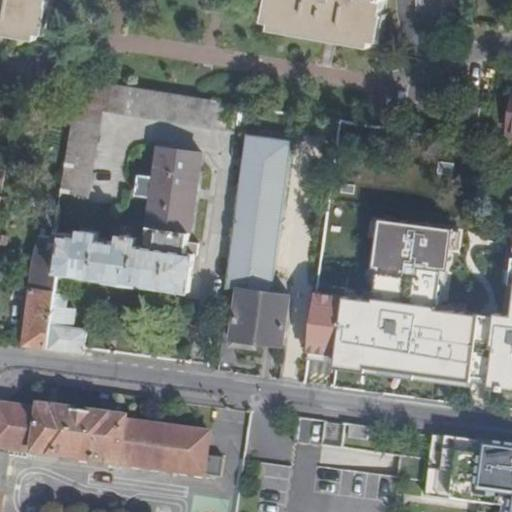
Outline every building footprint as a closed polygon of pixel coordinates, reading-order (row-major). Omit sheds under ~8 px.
[(0,0),(0,27),(6,29),(5,34),(37,40),(40,21),(45,21),(49,0),(0,0)] [(269,31),(301,37),(302,30),(339,36),(338,43),(370,49),(374,28),(379,29),(384,0),(269,0),(268,10),(273,11),(269,31)] [(80,79),(75,109),(61,194),(68,194),(88,197),(102,109),(214,127),(215,120),(228,123),(231,103),(80,79)] [(480,109),(466,106),(462,126),(477,128),(480,109)] [(379,127),(355,123),(352,144),(376,147),(379,127)] [(413,132),(410,149),(421,150),(423,134),(413,132)] [(252,134),(251,144),(293,150),(294,139),(252,134)] [(251,144),(228,296),(238,298),(231,345),(260,348),(261,341),(282,343),(288,295),(271,293),(293,150),(251,144)] [(61,237),(56,272),(186,291),(191,255),(187,254),(202,153),(161,147),(145,249),(61,237)] [(511,236),(495,234),(491,265),(511,267),(511,236)] [(48,349),(57,294),(59,276),(56,276),(56,272),(61,237),(62,235),(54,235),(53,238),(41,236),(25,341),(24,346),(48,349)] [(384,273),(338,267),(332,315),(378,321),(384,273)] [(456,286),(407,278),(399,336),(417,339),(417,330),(449,334),(456,286)] [(68,295),(57,294),(48,349),(82,353),(82,349),(85,331),(73,330),(76,311),(66,310),(68,295)] [(511,334),(503,334),(498,371),(511,373),(511,334)] [(0,405),(0,447),(222,479),(225,459),(207,457),(210,434),(127,423),(128,418),(41,406),(41,411),(0,405)] [(482,509),(481,511),(511,511),(511,453),(495,451),(496,447),(437,440),(427,500),(482,509)] [(0,455),(0,490),(5,491),(9,457),(0,455)]
